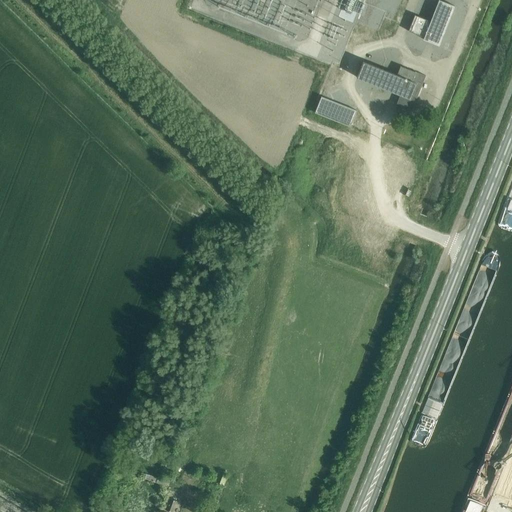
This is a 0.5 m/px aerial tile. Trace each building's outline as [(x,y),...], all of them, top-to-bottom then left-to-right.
[(409,31),(439,44),(454,6),(439,0),(438,0),(430,22),(415,16),(409,31)] [(398,105),(413,111),(426,76),(416,72),(416,73),(401,67),(398,74),(365,62),(359,78),(402,95),(398,105)] [(315,113),(350,127),(357,111),(321,96),(315,113)] [(156,483),(167,487),(169,480),(158,477),(156,483)] [(172,511),(177,501),(171,499),(167,510),(164,509),(163,511),(160,510),(159,511),(172,511)]
